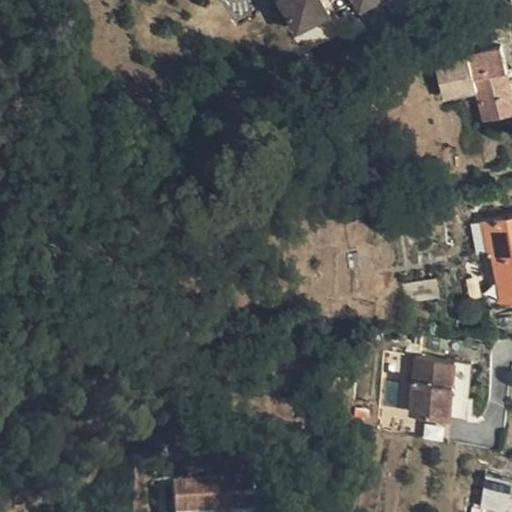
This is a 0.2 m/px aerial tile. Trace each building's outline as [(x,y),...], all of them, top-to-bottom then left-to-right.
[(288,0),(301,24),(322,14),(318,6),(329,0),(288,0)] [(329,0),(318,6),(322,14),(334,8),(330,0),(329,0)] [(478,86),(486,117),(511,109),(511,75),(504,42),(437,59),(446,94),(478,86)] [(494,246),(506,299),(511,297),(511,211),(484,218),(490,246),(494,246)] [(406,281),(409,300),(443,294),(439,275),(406,281)] [(463,415),(468,359),(411,353),(405,409),(417,410),(446,413),(463,415)] [(446,413),(417,410),(415,435),(443,439),(446,413)] [(511,508),(511,503),(511,476),(489,472),(484,504),(511,508)] [(175,483),(177,511),(200,511),(254,510),(252,479),(175,483)]
